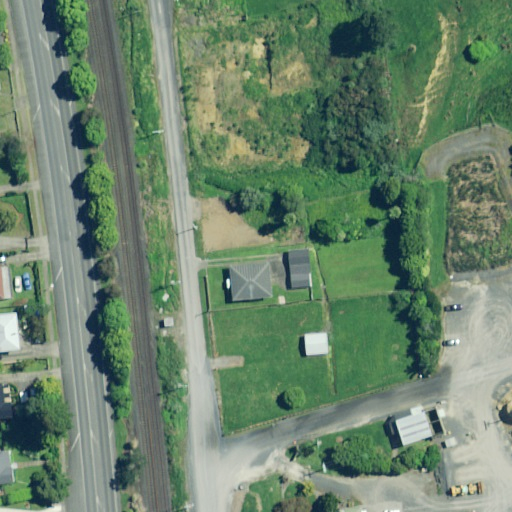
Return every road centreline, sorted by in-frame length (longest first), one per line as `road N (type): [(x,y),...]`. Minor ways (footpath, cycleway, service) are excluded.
road 1 (secondary): [(99,511),(65,178),(35,0)]
road 2 (unclassified): [(216,448),(160,0)]
road 3 (unclassified): [(467,375),(216,448)]
